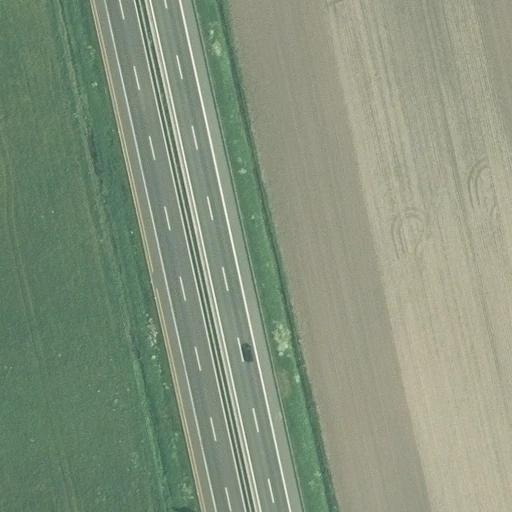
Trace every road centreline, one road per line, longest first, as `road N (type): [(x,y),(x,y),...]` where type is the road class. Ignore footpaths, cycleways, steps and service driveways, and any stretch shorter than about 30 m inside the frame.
road 1 (motorway): [(117,0),(229,511)]
road 2 (motorway): [(274,511),(163,0)]
